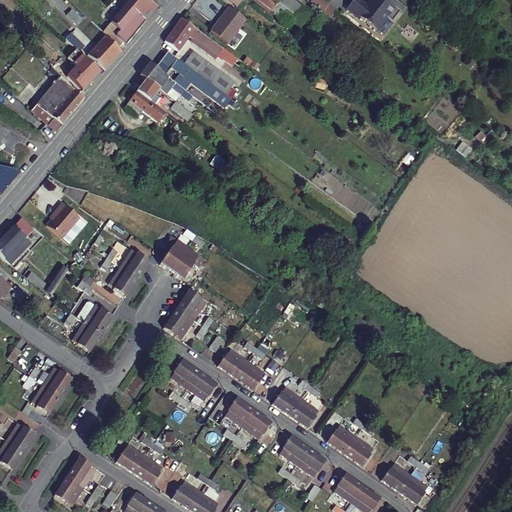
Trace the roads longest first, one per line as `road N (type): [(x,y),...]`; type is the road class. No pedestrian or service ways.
road 1 (residential): [(149,328),(403,511)]
road 2 (tertiary): [(0,213),(174,8)]
road 3 (residential): [(0,312),(110,386)]
road 4 (residential): [(70,441),(176,511)]
